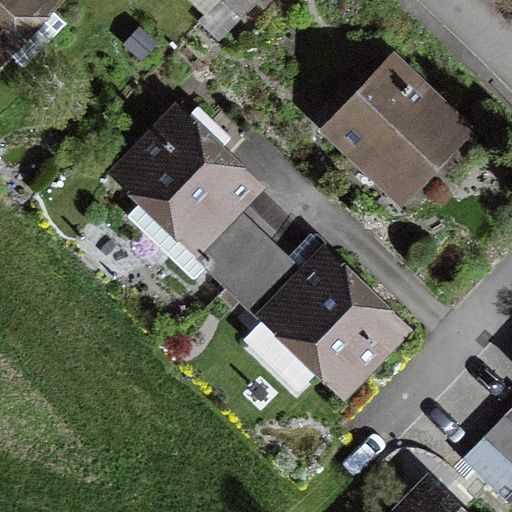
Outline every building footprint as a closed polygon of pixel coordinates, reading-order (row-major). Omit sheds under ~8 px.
[(0,0),(0,46),(1,46),(23,67),(65,23),(43,2),(44,0),(0,0)] [(222,0),(241,18),(258,0),(222,0)] [(332,127),(396,188),(455,127),(391,65),(332,127)] [(198,107),(183,122),(176,115),(124,169),(149,193),(127,216),(194,281),(206,268),(204,266),(224,245),(209,231),(252,187),(209,147),(224,132),(198,107)] [(226,286),(267,243),(245,222),(224,245),(204,266),(206,268),(226,286)] [(226,286),(247,307),(289,264),(267,243),(226,286)] [(399,330),(323,256),(249,335),(249,342),(278,370),(284,370),(297,383),(304,382),(324,361),(347,384),(399,330)] [(511,406),(503,416),(511,424),(511,406)] [(511,424),(503,416),(482,437),(511,466),(511,424)] [(511,493),(511,466),(482,437),(461,458),(504,501),(511,493)] [(458,511),(427,481),(397,511),(458,511)]
